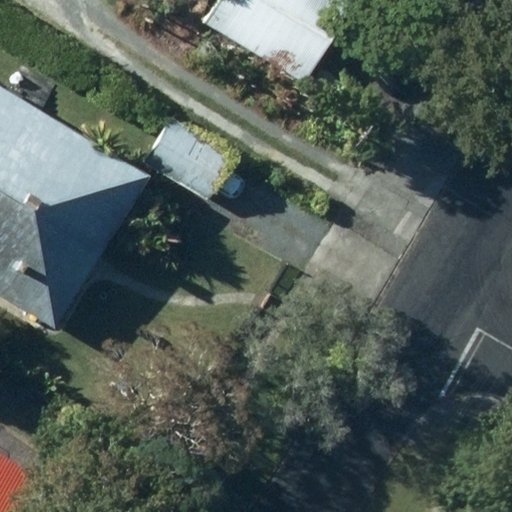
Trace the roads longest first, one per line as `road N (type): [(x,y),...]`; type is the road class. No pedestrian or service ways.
road 1 (residential): [(419,316),(304,511)]
road 2 (residential): [(511,160),(419,316)]
